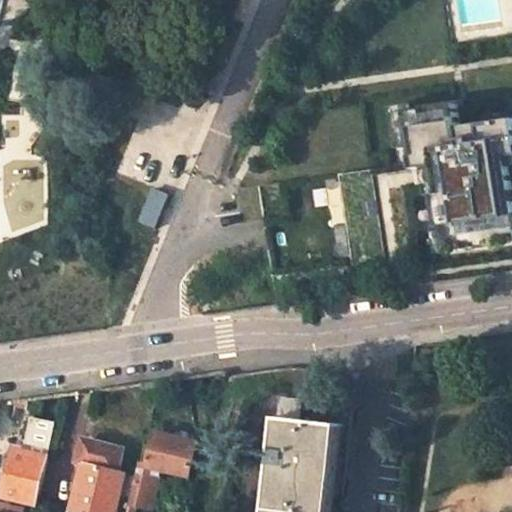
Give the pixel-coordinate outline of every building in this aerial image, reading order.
[(410,170),(430,167),(434,195),(429,196),(434,227),(441,226),(445,251),(473,247),(473,242),(483,240),(484,246),(511,241),(511,213),(510,202),(505,202),(504,192),(509,192),(505,167),(504,157),(511,155),(511,128),(511,119),(462,126),(463,131),(455,132),(452,105),(402,113),(407,153),(410,170)] [(407,153),(402,113),(390,114),(395,155),(407,153)] [(368,171),(335,175),(348,266),(381,261),(368,171)] [(169,195),(153,189),(140,223),(156,229),(169,195)] [(434,253),(445,251),(441,226),(434,227),(431,228),(434,253)] [(282,418),(302,420),(305,400),(284,398),(282,418)] [(29,399),(17,401),(13,418),(24,421),(29,399)] [(302,420),(282,418),(271,508),(299,511),(333,511),(343,426),(302,420)] [(198,442),(158,432),(149,465),(149,466),(189,476),(198,442)] [(125,449),(86,439),(81,462),(86,463),(119,472),(125,449)] [(50,457),(17,449),(5,496),(38,504),(50,457)] [(119,472),(86,463),(74,511),(79,511),(116,511),(121,495),(126,474),(119,472)] [(149,465),(141,463),(138,477),(132,498),(131,504),(153,510),(161,478),(147,474),(149,466),(149,465)]
